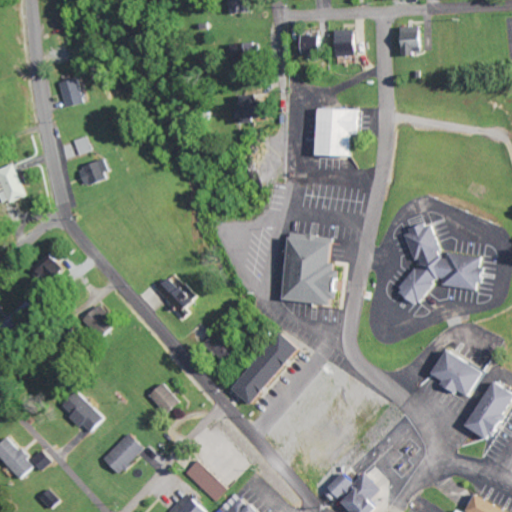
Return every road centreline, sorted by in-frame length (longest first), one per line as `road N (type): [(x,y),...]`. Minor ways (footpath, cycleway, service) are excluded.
road 1 (residential): [(324,511),(72,220),(45,112),(34,0)]
road 2 (residential): [(511,491),(451,463),(427,410),(366,368),(354,344),(383,171),(383,13)]
road 3 (residential): [(317,504),(308,511),(54,454),(0,394)]
road 4 (residential): [(278,15),(511,3)]
road 5 (residential): [(319,208),(276,0)]
road 6 (residential): [(127,511),(226,404)]
